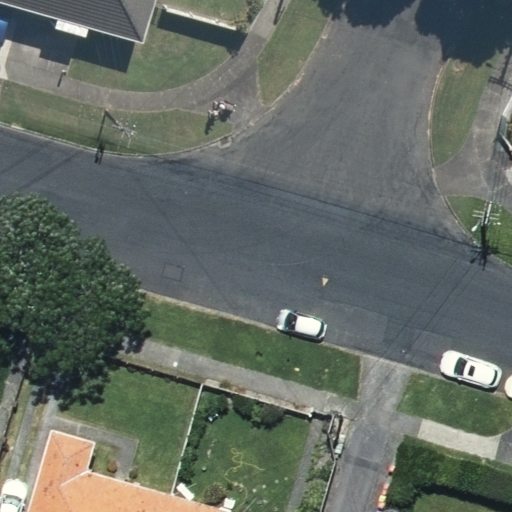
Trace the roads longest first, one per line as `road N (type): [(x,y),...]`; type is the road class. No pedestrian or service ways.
road 1 (residential): [(282,267),(408,0)]
road 2 (residential): [(282,267),(0,187)]
road 3 (residential): [(511,331),(282,267)]
